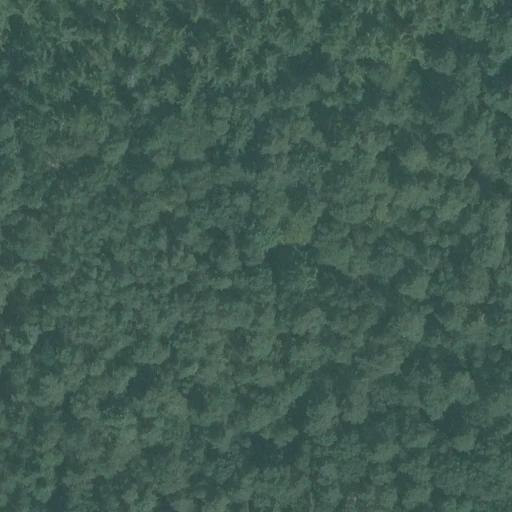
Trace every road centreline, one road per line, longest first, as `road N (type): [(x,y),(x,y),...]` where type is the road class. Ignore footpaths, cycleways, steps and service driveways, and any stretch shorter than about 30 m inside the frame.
road 1 (track): [(511,297),(432,295),(134,194),(41,141),(0,105)]
road 2 (track): [(40,511),(28,377),(47,203),(41,141),(1,0)]
